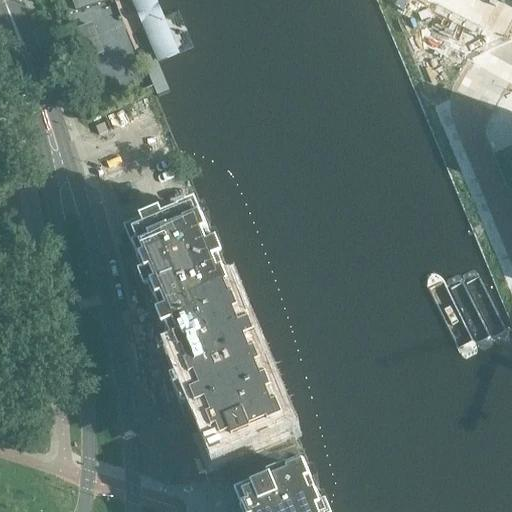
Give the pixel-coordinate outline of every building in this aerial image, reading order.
[(70,0),(75,15),(110,3),(109,0),(70,0)] [(157,0),(130,0),(158,64),(180,54),(157,0)] [(91,56),(104,50),(93,22),(79,27),(91,56)] [(254,350),(232,296),(231,294),(230,294),(228,288),(228,287),(224,279),(217,261),(213,252),(206,234),(205,231),(202,225),(202,226),(199,219),(200,219),(199,216),(198,217),(197,213),(192,214),(190,215),(183,218),(173,222),(167,225),(151,232),(151,231),(141,235),(141,236),(135,238),(132,239),(133,239),(129,241),(130,245),(131,248),(131,247),(134,254),(133,254),(137,263),(138,263),(145,281),(144,281),(148,290),(149,289),(156,307),(155,307),(159,316),(160,316),(162,323),(163,325),(169,328),(194,318),(195,321),(184,326),(189,339),(200,334),(202,338),(201,339),(200,340),(199,341),(199,342),(199,344),(199,345),(200,346),(201,347),(202,347),(204,348),(205,348),(206,347),(206,348),(195,352),(198,361),(210,356),(211,360),(195,366),(187,385),(191,394),(192,394),(199,411),(199,412),(202,420),(203,420),(210,438),(213,447),(214,447),(217,454),(216,454),(219,461),(226,458),(225,457),(232,454),(232,455),(242,451),(242,450),(264,441),(264,442),(274,437),(281,434),(281,435),(283,434),(283,433),(287,432),(285,427),(286,427),(285,425),(284,425),(282,419),(282,418),(279,409),(278,410),(274,400),(271,392),(268,383),(267,383),(260,365),(257,356),(256,356),(253,350),(254,350)] [(320,511),(314,496),(313,493),(311,487),(310,487),(307,481),(308,480),(307,478),(305,474),(301,476),(298,476),(299,477),(292,480),(292,479),(282,483),(282,484),(260,493),(250,497),(243,500),(243,499),(236,502),(240,511),(320,511)]
